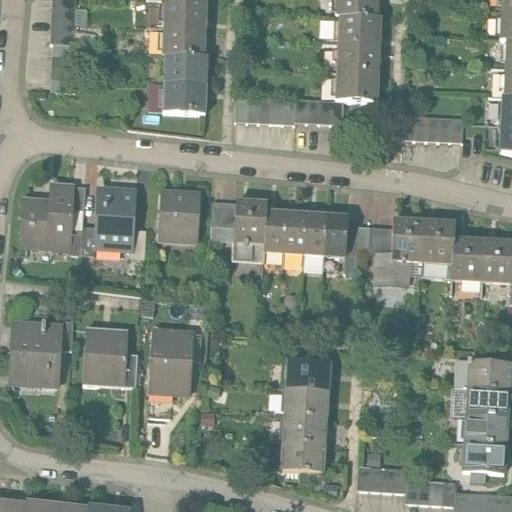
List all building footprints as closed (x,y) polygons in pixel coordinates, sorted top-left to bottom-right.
[(166,10),(208,12),(207,0),(163,0),(163,10),(166,10)] [(342,29),(381,30),(381,0),(339,0),(339,29),(342,29)] [(511,0),(497,0),(497,8),(511,8),(511,0)] [(75,98),(77,3),(54,2),(51,98),(75,98)] [(502,38),(511,38),(511,8),(497,8),(496,38),(502,38)] [(165,37),(209,39),(210,12),(208,12),(166,10),(165,37)] [(341,57),(383,58),(384,30),(381,30),(342,29),(341,57)] [(167,67),(209,68),(209,39),(165,37),(164,67),(167,67)] [(501,63),(511,63),(511,38),(502,38),(501,63)] [(340,86),(382,87),(383,58),(341,57),(340,86)] [(500,91),(511,91),(511,63),(501,63),(500,91)] [(166,95),(210,96),(210,68),(209,68),(167,67),(166,95)] [(340,108),(340,114),(343,114),(382,115),(382,87),(340,86),(340,108)] [(511,91),(500,91),(498,124),(511,124),(511,91)] [(166,95),(165,126),(209,127),(210,96),(166,95)] [(340,114),(340,108),(235,107),(235,131),(343,132),(343,114),(340,114)] [(461,120),(401,119),(400,143),(461,145),(461,120)] [(511,124),(498,124),(497,152),(511,155),(511,124)] [(71,253),(76,184),(50,182),(48,200),(23,198),(20,250),(71,253)] [(133,253),(138,189),(99,187),(94,251),(133,253)] [(159,243),(199,246),(203,192),(162,190),(159,243)] [(260,246),(262,209),(263,201),(232,199),(231,205),(229,244),(260,246)] [(229,244),(231,205),(209,204),(207,243),(229,244)] [(279,257),(281,210),(262,209),(260,257),(279,257)] [(299,258),(301,211),(281,210),(279,257),(299,258)] [(321,259),(323,212),(301,211),(299,258),(321,259)] [(343,227),(343,212),(323,212),(321,259),(341,260),(343,227)] [(418,220),(389,218),(389,229),(387,261),(416,263),(418,220)] [(450,221),(418,220),(416,263),(447,265),(449,236),(450,221)] [(387,261),(389,229),(343,227),(341,260),(341,276),(356,277),(357,253),(373,253),(371,288),(387,289),(387,261)] [(481,238),(449,236),(447,265),(446,282),(479,284),(481,238)] [(511,240),(481,238),(479,284),(509,285),(510,260),(511,240)] [(14,322),(10,387),(59,390),(61,354),(62,325),(14,322)] [(74,325),(62,325),(61,354),(72,355),(74,325)] [(87,329),(84,385),(125,388),(127,355),(128,331),(87,329)] [(153,330),(149,395),(191,397),(195,332),(153,330)] [(139,356),(127,355),(125,388),(137,388),(139,356)] [(507,391),(509,363),(463,360),(461,388),(507,391)] [(325,390),(326,363),(280,361),(279,388),(325,390)] [(323,418),(325,390),(279,388),(278,416),(323,418)] [(505,418),(507,391),(461,388),(460,415),(505,418)] [(503,446),(505,418),(460,415),(458,443),(503,446)] [(322,446),(323,418),(278,416),(277,444),(322,446)] [(502,474),(503,446),(458,443),(456,471),(502,474)] [(321,474),(322,446),(277,444),(276,472),(321,474)] [(358,469),(356,493),(403,496),(404,482),(405,472),(358,469)] [(454,485),(404,482),(403,496),(403,506),(453,509),(454,495),(454,485)] [(511,511),(511,498),(454,495),(453,509),(452,511),(511,511)] [(46,511),(48,501),(28,498),(28,501),(26,511),(46,511)] [(26,511),(28,501),(5,499),(3,511),(26,511)] [(66,511),(67,503),(48,501),(46,511),(66,511)] [(89,511),(91,505),(67,503),(66,511),(89,511)]
